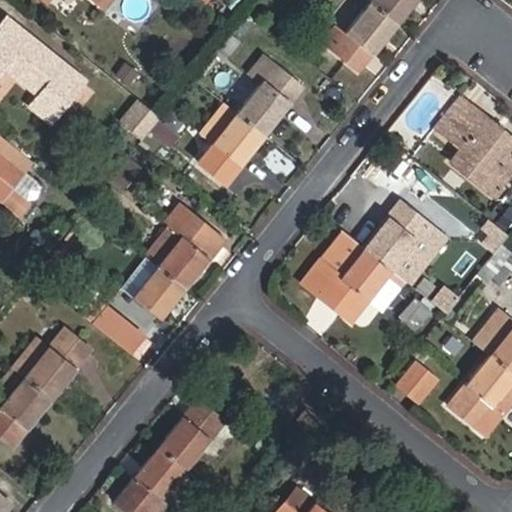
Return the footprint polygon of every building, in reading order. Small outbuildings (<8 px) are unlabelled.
[(371,0),(369,2),(397,24),(416,0),(371,0)] [(397,24),(369,2),(331,50),(358,72),(397,24)] [(68,68),(5,17),(0,23),(0,74),(6,67),(37,93),(29,103),(52,122),(93,72),(76,58),(68,68)] [(259,83),(236,113),(263,135),(302,86),(263,55),(248,74),(259,83)] [(116,77),(133,86),(140,71),(123,62),(116,77)] [(460,151),(502,185),(511,172),(511,136),(459,94),(431,128),(460,151)] [(127,126),(138,113),(125,102),(114,115),(127,126)] [(263,135),(236,113),(196,163),(222,185),(263,135)] [(169,114),(161,123),(171,130),(178,121),(169,114)] [(161,123),(158,120),(150,131),(171,148),(180,137),(171,130),(161,123)] [(491,198),(502,185),(460,151),(449,165),(491,198)] [(0,152),(0,201),(24,172),(0,152)] [(123,193),(142,169),(130,159),(111,183),(123,193)] [(181,234),(156,265),(184,288),(225,237),(181,202),(165,222),(168,224),(181,234)] [(364,248),(390,269),(415,237),(424,244),(434,230),(400,203),(364,248)] [(507,232),(511,226),(511,208),(510,206),(496,222),(507,232)] [(168,224),(143,255),(156,265),(181,234),(168,224)] [(349,235),(343,231),(318,262),(323,267),(349,235)] [(323,267),(318,262),(303,281),(349,319),(365,300),(367,298),(390,269),(364,248),(349,235),(323,267)] [(511,269),(511,252),(501,244),(479,271),(499,287),(511,269)] [(184,288),(156,265),(131,296),(159,319),(184,288)] [(385,312),(408,284),(390,269),(367,298),(385,312)] [(413,329),(428,310),(415,300),(400,318),(413,329)] [(488,353),(511,372),(511,323),(494,309),(470,339),(488,353)] [(23,377),(51,399),(90,350),(63,328),(49,345),(33,365),(23,377)] [(33,365),(49,345),(37,335),(21,355),(33,365)] [(492,409),(511,383),(511,372),(488,353),(446,405),(476,429),(492,409)] [(440,374),(420,357),(397,385),(417,402),(440,374)] [(23,377),(11,367),(0,380),(0,390),(7,397),(0,405),(0,437),(12,448),(51,399),(23,377)] [(511,403),(511,383),(492,409),(501,417),(511,403)] [(157,449),(184,471),(223,422),(197,400),(157,449)] [(304,409),(295,425),(307,432),(317,416),(304,409)] [(160,501),(184,471),(157,449),(112,505),(119,511),(156,511),(163,504),(160,501)] [(275,511),(322,511),(294,489),(275,511)] [(0,511),(1,511),(8,504),(0,498),(0,511)]
